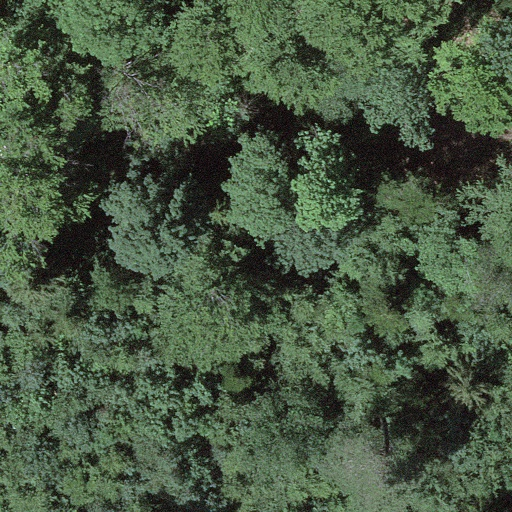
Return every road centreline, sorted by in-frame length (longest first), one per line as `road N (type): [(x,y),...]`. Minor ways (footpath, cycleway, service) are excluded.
road 1 (track): [(0,169),(126,161),(349,101),(511,81)]
road 2 (track): [(336,0),(0,162)]
